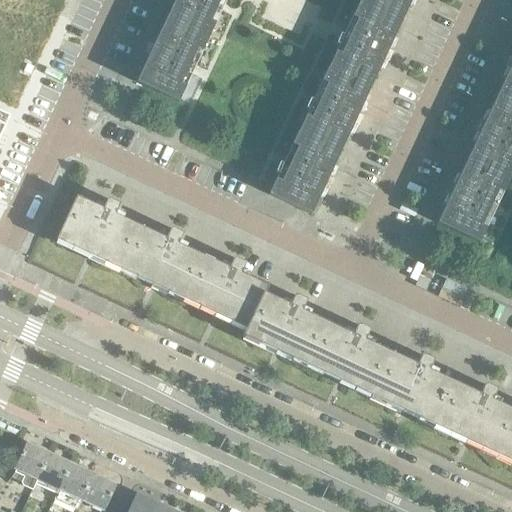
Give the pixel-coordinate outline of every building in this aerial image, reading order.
[(174,0),(166,19),(208,38),(221,11),(219,10),(223,2),(224,3),(225,0),(174,0)] [(360,0),(359,4),(401,24),(411,0),(360,0)] [(401,24),(359,4),(346,32),(347,33),(343,41),(342,40),(329,68),(371,87),(383,61),(388,63),(393,54),(387,52),(401,24)] [(149,55),(136,83),(148,89),(177,103),(190,75),(189,74),(193,66),(194,66),(208,38),(166,19),(153,46),(148,43),(144,53),(149,55)] [(497,96),(511,103),(511,58),(509,57),(505,67),(510,69),(497,96)] [(299,131),(341,151),(353,124),(358,127),(363,117),(358,115),(371,87),(329,68),(316,96),(317,96),(313,104),(312,104),(299,131)] [(134,88),(146,94),(148,89),(136,83),(134,88)] [(467,161),(508,180),(511,172),(511,103),(497,96),(484,124),(479,122),(474,131),(479,134),(467,161)] [(0,136),(10,115),(0,110),(0,136)] [(341,151),(299,131),(286,159),(287,160),(284,168),(282,168),(269,196),(311,215),(323,188),(328,190),(333,181),(328,179),(341,151)] [(450,197),(437,225),(478,244),(491,216),(490,216),(494,207),(495,208),(508,180),(467,161),(454,188),(449,185),(444,194),(450,197)] [(103,210),(76,197),(55,241),(57,241),(58,240),(82,252),(81,253),(83,254),(85,249),(94,253),(92,258),(93,259),(94,257),(121,270),(141,227),(115,215),(120,205),(108,199),(103,210)] [(158,287),(184,300),(203,257),(178,245),(183,234),(171,229),(166,239),(141,227),(121,270),(146,282),(145,283),(147,284),(149,279),(158,283),(156,288),(157,289),(158,287)] [(244,338),(244,337),(265,294),(268,287),(241,274),(246,264),(234,259),(229,269),(203,257),(184,300),(209,312),(208,313),(210,313),(212,309),(221,313),(219,318),(220,318),(221,317),(246,329),(242,338),(244,338)] [(308,367),(327,324),(302,312),(307,302),(295,296),(290,306),(265,294),(244,337),(269,349),(269,350),(270,351),(272,346),(281,350),(279,355),(281,356),(281,355),(308,367)] [(344,384),(370,396),(390,354),(364,342),(369,331),(358,326),(353,336),(327,324),(308,367),(332,379),(332,380),(333,381),(335,376),(344,380),(342,385),(344,386),(344,384)] [(416,366),(390,354),(370,396),(395,408),(394,409),(396,410),(398,406),(407,410),(405,415),(407,415),(407,414),(434,427),(454,384),(428,372),(433,361),(422,356),(416,366)] [(471,444),(497,456),(511,423),(511,410),(492,401),(496,391),(484,385),(479,396),(454,384),(434,427),(459,438),(458,439),(460,440),(462,435),(471,440),(469,445),(470,445),(471,444)] [(511,423),(497,456),(511,463),(511,423)] [(37,480),(49,455),(27,444),(15,469),(26,474),(22,483),(23,487),(32,491),(37,480)] [(48,488),(58,493),(71,465),(49,455),(37,480),(49,485),(48,488)] [(76,511),(81,501),(93,476),(71,465),(58,493),(54,501),(76,511)] [(93,476),(81,501),(92,506),(91,508),(98,511),(100,511),(101,510),(103,511),(115,486),(93,476)] [(129,511),(170,511),(168,511),(169,510),(161,506),(160,507),(137,496),(129,511)]
